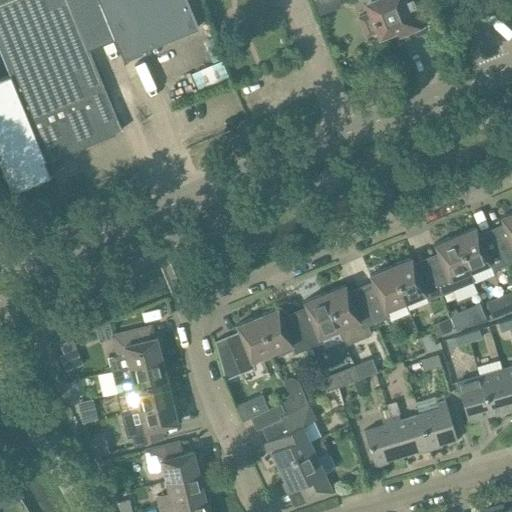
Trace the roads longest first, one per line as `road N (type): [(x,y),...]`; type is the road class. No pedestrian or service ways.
road 1 (residential): [(511,174),(217,294),(191,315),(193,351),(261,511)]
road 2 (unclassified): [(0,253),(55,252),(498,63)]
road 3 (residential): [(353,511),(511,465)]
road 4 (residential): [(78,511),(0,389)]
